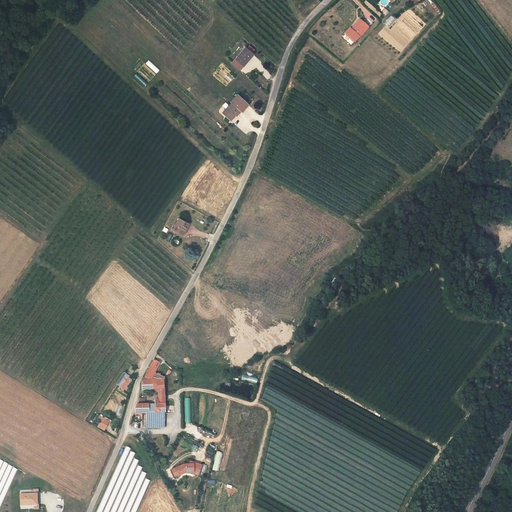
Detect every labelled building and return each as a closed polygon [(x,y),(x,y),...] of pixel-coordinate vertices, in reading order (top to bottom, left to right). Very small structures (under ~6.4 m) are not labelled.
[(370,30),(360,20),(354,27),(355,28),(352,31),(350,30),(346,34),(354,42),(359,38),(360,39),(370,30)] [(230,61),(238,68),(253,52),(244,45),(230,61)] [(247,104),(236,93),(230,100),(231,101),(239,109),(241,110),(247,104)] [(221,111),(229,119),(239,109),(231,101),(221,111)] [(180,235),(187,223),(177,218),(171,231),(180,235)] [(474,251),(482,249),(481,242),(473,244),(474,251)] [(148,369),(156,371),(160,362),(154,359),(148,369)] [(154,374),(156,371),(148,369),(144,375),(143,378),(141,380),(152,379),(153,378),(154,374)] [(118,385),(120,387),(129,377),(130,376),(125,374),(118,385)] [(129,377),(120,387),(125,390),(132,381),(129,377)] [(153,406),(142,407),(141,413),(148,413),(164,411),(164,379),(152,379),(141,380),(141,391),(156,390),(157,400),(153,400),(153,406)] [(192,398),(184,398),(185,423),(193,422),(192,398)] [(148,413),(148,426),(165,425),(164,411),(148,413)] [(141,427),(148,426),(148,413),(141,413),(140,413),(141,427)] [(97,428),(105,431),(109,419),(103,417),(100,423),(98,423),(97,428)] [(0,504),(20,468),(0,457),(0,504)] [(180,466),(174,469),(177,475),(178,474),(180,473),(183,472),(185,472),(196,477),(198,469),(187,465),(187,466),(180,466)] [(36,491),(18,492),(19,510),(37,510),(37,506),(36,506),(35,496),(37,496),(36,491)]
